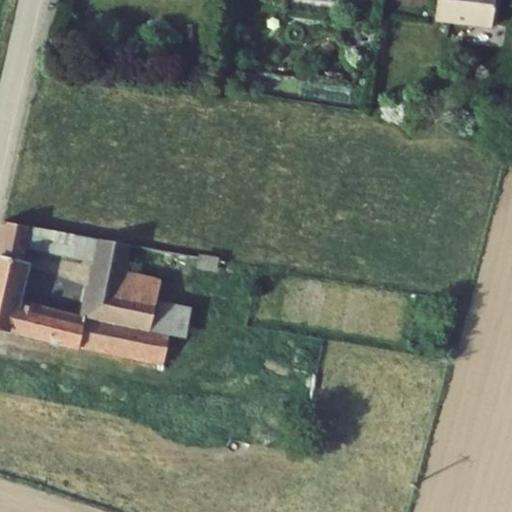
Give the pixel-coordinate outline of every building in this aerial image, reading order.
[(438,0),(436,24),(492,30),(495,0),(438,0)] [(129,245),(3,222),(0,234),(0,240),(26,246),(96,261),(95,268),(124,274),(129,245)] [(0,258),(22,264),(26,246),(0,240),(0,258)] [(162,365),(169,334),(150,329),(156,301),(90,287),(83,323),(13,308),(22,264),(0,258),(0,331),(78,351),(79,347),(162,365)] [(160,282),(124,274),(95,268),(90,287),(156,301),(160,282)] [(150,329),(169,334),(170,329),(175,305),(156,301),(150,329)] [(186,307),(175,305),(170,329),(181,331),(186,307)] [(172,419),(170,430),(206,436),(208,425),(172,419)]
